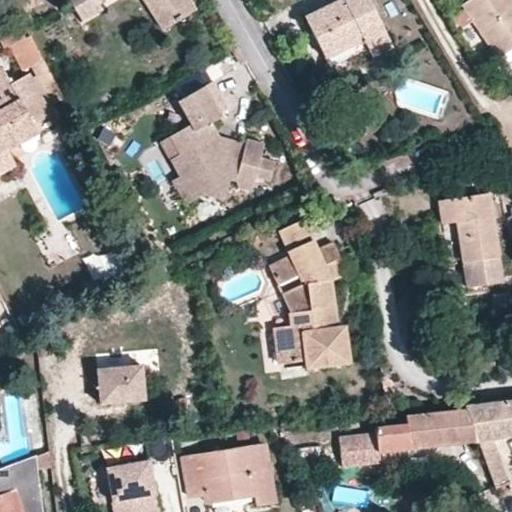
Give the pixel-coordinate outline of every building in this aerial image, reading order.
[(157,0),(165,11),(172,7),(180,22),(197,12),(189,0),(71,0),(86,23),(105,12),(101,3),(105,0),(157,0)] [(157,0),(144,0),(165,31),(180,22),(172,7),(165,11),(157,0)] [(321,27),(312,32),(330,69),(368,50),(365,45),(386,35),(367,0),(338,0),(313,13),(321,27)] [(511,0),(468,0),(460,6),(498,59),(511,49),(511,0)] [(304,17),(312,32),(321,27),(313,13),(304,17)] [(471,50),(480,44),(464,20),(455,26),(471,50)] [(63,100),(30,36),(24,38),(17,26),(0,35),(0,38),(7,50),(12,48),(24,69),(31,66),(53,104),(63,100)] [(365,45),(368,50),(372,59),(393,49),(386,35),(365,45)] [(0,68),(0,150),(8,147),(9,150),(21,144),(16,133),(32,125),(50,115),(29,75),(12,85),(1,67),(0,68)] [(191,127),(171,138),(179,157),(171,162),(181,179),(195,185),(201,197),(222,202),(227,182),(234,184),(236,188),(251,192),(254,180),(268,182),(273,164),(260,161),(263,144),(244,140),(241,149),(219,146),(214,138),(219,135),(218,135),(212,125),(222,120),(204,89),(179,103),(191,127)] [(38,135),(32,125),(16,133),(21,144),(38,135)] [(244,140),(219,135),(214,138),(219,146),(241,149),(244,140)] [(179,157),(171,138),(162,143),(171,162),(179,157)] [(8,147),(0,150),(0,164),(14,157),(9,150),(8,147)] [(195,185),(181,179),(181,181),(176,183),(187,206),(201,199),(201,197),(195,185)] [(489,194),(439,202),(443,224),(457,224),(468,289),(502,283),(489,194)] [(290,252),(314,240),(305,220),(282,232),(290,252)] [(319,250),(314,240),(290,252),(296,265),(303,281),(309,293),(282,297),(289,312),(291,327),(273,330),(277,362),(305,359),(307,368),(346,363),(344,327),(336,328),(330,328),(329,320),(335,319),(331,279),(346,273),(333,244),(319,250)] [(303,281),(296,265),(273,276),(282,293),(303,281)] [(289,312),(282,297),(261,300),(269,364),(277,362),(273,330),(291,327),(289,312)] [(95,373),(100,405),(144,399),(140,365),(95,373)] [(477,442),(496,489),(509,484),(493,440),(511,436),(511,398),(462,404),(464,409),(477,442)] [(477,442),(464,409),(405,415),(406,424),(376,428),(377,434),(379,454),(380,453),(477,442)] [(234,421),(235,431),(249,429),(248,420),(234,421)] [(379,454),(377,434),(340,439),(343,469),(381,464),(380,453),(379,454)] [(176,437),(156,440),(158,454),(177,452),(176,437)] [(265,448),(182,461),(188,497),(204,495),(206,504),(254,496),(256,506),(275,505),(265,448)] [(37,470),(51,468),(49,452),(36,457),(37,470)] [(0,511),(42,511),(37,470),(36,457),(0,470),(0,511)] [(158,511),(150,461),(106,469),(113,511),(158,511)]
